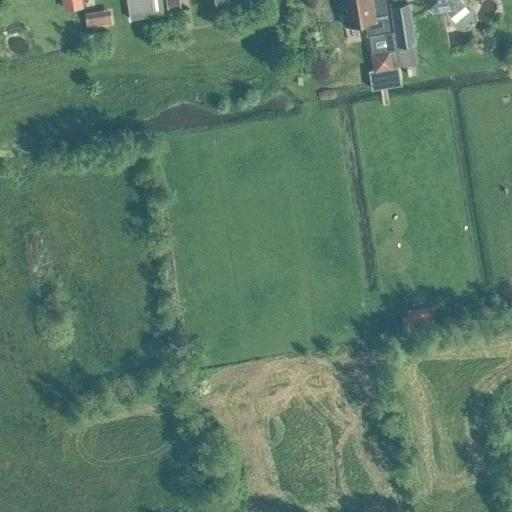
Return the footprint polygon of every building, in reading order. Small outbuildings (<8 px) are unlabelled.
[(60,0),(62,9),(82,6),(81,0),(60,0)] [(161,0),(125,0),(128,19),(163,14),(161,0)] [(338,0),(342,25),(363,22),(365,35),(388,32),(382,0),(338,0)] [(423,0),(430,9),(441,7),(448,16),(463,4),(459,0),(423,0)] [(395,45),(414,43),(408,2),(389,5),(395,45)] [(84,11),(87,24),(112,19),(109,6),(84,11)] [(370,89),(400,85),(393,38),(380,40),(381,49),(369,51),(372,68),(367,69),(370,89)] [(435,300),(432,284),(421,286),(424,302),(435,300)] [(407,313),(410,332),(431,328),(427,306),(406,310),(407,313)]
